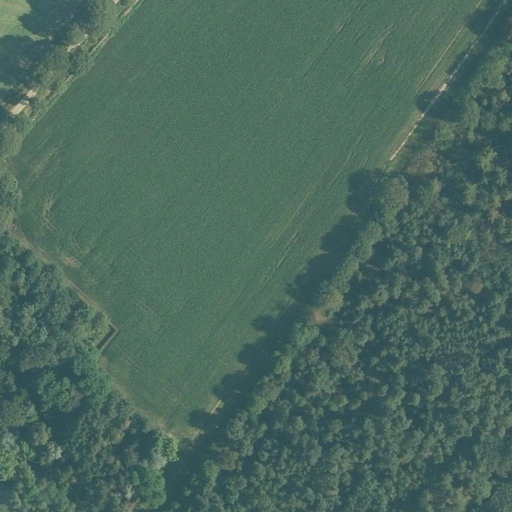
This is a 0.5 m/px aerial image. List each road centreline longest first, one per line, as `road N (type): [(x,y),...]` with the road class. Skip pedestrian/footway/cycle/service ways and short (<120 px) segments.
road 1 (track): [(155,511),(385,188)]
road 2 (track): [(385,188),(511,12)]
road 3 (unclassified): [(0,129),(114,0)]
